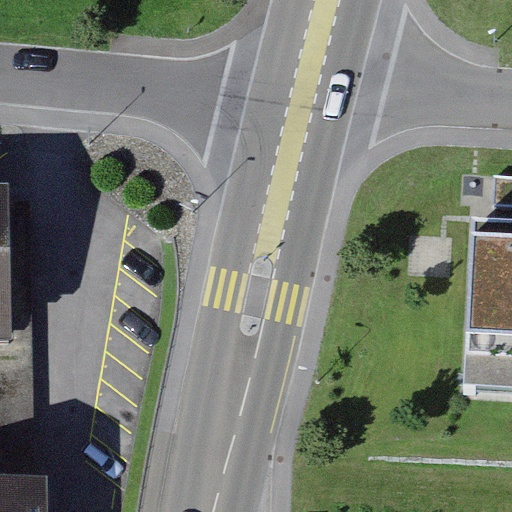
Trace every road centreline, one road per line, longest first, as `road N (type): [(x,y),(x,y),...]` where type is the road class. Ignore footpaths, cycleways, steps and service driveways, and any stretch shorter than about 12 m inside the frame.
road 1 (primary): [(214,511),(308,95)]
road 2 (residential): [(0,76),(231,103),(308,95)]
road 3 (residential): [(308,95),(373,85),(511,94)]
